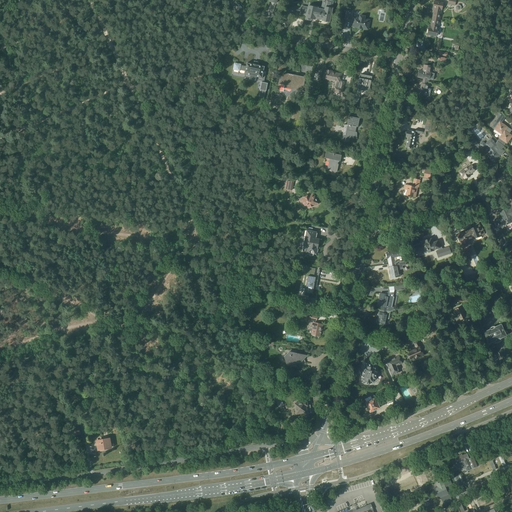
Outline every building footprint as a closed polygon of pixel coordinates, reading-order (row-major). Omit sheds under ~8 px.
[(302,6),(300,14),(307,16),(306,19),(307,19),(307,20),(308,20),(309,20),(310,20),(311,20),(311,19),(315,20),(315,18),(323,20),(323,21),(324,21),(325,22),(327,23),(328,22),(329,22),(333,9),(332,8),(333,1),(327,0),(325,10),(318,9),(318,8),(309,6),(308,8),(302,6)] [(432,18),(440,20),(443,3),(434,2),(433,8),(434,8),(432,18)] [(362,28),(368,30),(370,20),(364,19),(365,16),(360,15),(359,18),(354,17),(352,17),(353,13),(346,12),(344,20),(351,21),(351,20),(353,20),(352,26),(358,28),(357,28),(362,29),(362,28)] [(436,36),(440,20),(432,18),(430,29),(429,28),(427,35),(436,36)] [(234,63),(233,70),(240,71),(240,70),(245,71),(244,75),(250,76),(249,79),(256,81),(256,77),(262,78),(263,75),(264,75),(262,82),(264,83),(265,74),(263,74),(265,67),(247,63),(246,67),(241,65),(241,64),(234,63)] [(420,70),(418,77),(423,78),(423,81),(422,84),(419,95),(426,96),(429,97),(431,89),(428,89),(428,85),(428,84),(430,84),(430,83),(431,83),(432,80),(433,80),(434,78),(435,74),(431,73),(430,73),(431,69),(431,67),(426,66),(424,65),(424,67),(423,71),(420,70)] [(331,72),(332,71),(326,69),(326,71),(324,71),(323,77),(326,77),(325,79),(339,82),(341,74),(331,72)] [(298,77),(283,74),(281,80),(280,79),(279,84),(280,85),(279,91),(284,92),(284,88),(302,92),(305,78),(299,77),(298,77)] [(363,75),(360,75),(359,79),(358,84),(357,90),(360,90),(360,91),(365,92),(365,91),(368,92),(370,87),(371,81),(371,77),(368,76),(363,75)] [(342,93),(344,82),(341,81),(339,88),(334,87),(333,91),(342,93)] [(266,91),(268,84),(264,83),(262,82),(261,82),(260,90),(261,90),(259,96),(264,97),(265,91),(266,91)] [(492,127),(502,135),(498,141),(504,145),(506,143),(507,143),(511,136),(511,135),(509,133),(510,131),(507,128),(508,127),(501,123),(505,117),(499,114),(497,117),(498,119),(495,122),(494,122),(493,123),(493,124),(493,125),(492,127)] [(349,125),(346,137),(343,136),(342,141),(349,142),(350,137),(357,139),(357,133),(357,132),(356,132),(355,132),(356,127),(358,127),(360,119),(349,116),(347,125),(349,125)] [(412,149),(415,135),(414,135),(415,132),(407,130),(406,137),(408,138),(406,147),(412,149)] [(473,138),(468,141),(470,143),(473,149),(474,150),(479,146),(473,138)] [(484,142),(479,144),(482,150),(486,147),(490,151),(490,152),(487,154),(493,162),(500,156),(500,155),(499,155),(500,155),(501,155),(504,151),(501,149),(502,148),(503,147),(503,146),(504,146),(497,141),(495,144),(491,139),(486,142),(487,143),(485,144),(484,142)] [(468,152),(473,149),(469,143),(463,145),(464,145),(464,147),(467,152),(468,152)] [(340,161),(341,156),(326,153),(325,158),(330,159),(328,170),(336,172),(339,161),(340,161)] [(469,176),(468,174),(475,171),(472,165),(460,171),(462,176),(463,176),(465,179),(469,176)] [(419,187),(420,184),(420,180),(414,179),(413,186),(405,185),(404,190),(407,190),(406,196),(407,196),(407,197),(409,197),(410,196),(415,198),(417,187),(419,187)] [(292,191),(293,182),(287,181),(285,189),(292,191)] [(316,198),(314,193),(301,198),(304,206),(307,204),(308,208),(318,204),(317,201),(318,200),(317,197),(316,198)] [(511,207),(508,209),(507,209),(500,212),(502,216),(500,217),(504,225),(511,221),(510,218),(511,217),(511,207)] [(481,236),(483,235),(479,226),(457,235),(466,256),(472,254),(468,246),(471,245),(467,237),(472,235),(474,239),(481,236)] [(497,237),(502,235),(498,227),(493,230),(497,237)] [(306,230),(302,252),(306,253),(309,254),(309,255),(312,256),(313,255),(314,255),(316,255),(317,249),(318,249),(320,239),(316,238),(317,232),(306,230)] [(416,246),(415,247),(417,251),(417,252),(417,251),(420,250),(427,248),(428,252),(433,251),(433,250),(438,249),(438,250),(439,250),(442,257),(451,253),(449,247),(442,249),(441,246),(441,245),(439,246),(437,242),(437,241),(433,243),(431,239),(432,239),(431,239),(430,239),(429,239),(425,240),(424,241),(425,241),(425,242),(422,243),(422,244),(416,246)] [(511,250),(511,245),(503,251),(505,255),(511,250)] [(402,250),(386,253),(387,258),(388,258),(389,263),(389,264),(400,262),(400,261),(397,261),(396,257),(403,255),(402,250)] [(400,262),(389,264),(389,267),(391,278),(400,277),(399,273),(399,270),(403,269),(402,266),(406,265),(405,261),(400,262)] [(473,282),(477,280),(474,274),(465,277),(467,284),(473,282)] [(316,285),(318,278),(305,275),(303,284),(306,284),(305,291),(304,291),(304,292),(304,293),(304,295),(309,296),(310,293),(312,294),(314,285),(316,285)] [(389,295),(386,295),(380,293),(378,306),(381,307),(380,313),(379,312),(376,323),(385,325),(387,319),(389,319),(390,311),(394,311),(395,308),(394,308),(391,307),(392,303),(393,297),(393,295),(389,294),(389,295)] [(465,317),(463,313),(464,313),(461,306),(455,309),(457,314),(452,316),(453,320),(460,317),(460,320),(465,317)] [(306,315),(305,321),(308,322),(313,323),(312,326),(313,326),(312,333),(311,335),(312,335),(313,336),(315,337),(316,336),(319,336),(320,334),(320,332),(321,332),(321,331),(323,325),(321,324),(315,323),(316,321),(316,320),(317,320),(317,317),(315,317),(311,316),(311,317),(309,316),(306,315)] [(504,330),(501,324),(494,327),(494,328),(491,330),(491,329),(484,332),(488,339),(487,339),(486,340),(486,341),(486,342),(487,345),(488,345),(488,346),(489,346),(490,346),(491,345),(492,345),(492,344),(492,343),(491,342),(495,340),(496,342),(497,342),(499,341),(499,340),(500,340),(499,338),(502,337),(506,335),(507,335),(507,334),(507,333),(507,332),(507,331),(506,331),(505,330),(504,330)] [(262,344),(269,345),(270,341),(266,340),(267,338),(264,337),(264,340),(258,338),(258,340),(263,341),(262,344)] [(420,348),(417,342),(414,343),(417,349),(407,353),(407,354),(405,355),(406,357),(409,357),(410,359),(411,359),(411,361),(416,359),(416,358),(423,354),(422,353),(428,350),(428,349),(429,349),(430,348),(429,347),(428,347),(427,347),(426,345),(420,348)] [(288,363),(301,362),(307,356),(289,352),(285,357),(288,363)] [(392,375),(399,372),(397,368),(398,368),(399,365),(399,364),(402,363),(399,356),(386,362),(392,375)] [(366,364),(366,367),(365,366),(364,366),(364,367),(364,371),(363,371),(362,375),(363,375),(362,379),(362,380),(363,380),(363,383),(370,384),(370,381),(372,382),(373,382),(373,381),(373,379),(376,379),(376,378),(377,378),(378,373),(377,373),(377,372),(375,372),(375,369),(375,368),(373,368),(374,365),(366,364)] [(386,390),(385,388),(384,386),(381,387),(385,397),(390,395),(388,389),(386,390)] [(272,392),(279,407),(283,405),(276,390),(272,392)] [(380,408),(373,394),(370,395),(372,399),(364,403),(363,404),(363,405),(363,407),(364,408),(365,408),(366,408),(368,407),(370,412),(371,413),(375,411),(375,410),(380,408)] [(307,405),(307,402),(295,403),(296,414),(304,413),(305,414),(307,414),(308,412),(308,411),(310,411),(311,409),(310,405),(307,405)] [(71,427),(79,426),(78,418),(70,419),(71,427)] [(73,436),(81,435),(79,427),(72,428),(73,436)] [(104,437),(104,439),(98,440),(99,445),(98,446),(98,450),(112,448),(110,438),(108,439),(108,436),(104,437)] [(461,456),(455,458),(458,465),(460,470),(466,468),(467,471),(477,467),(473,458),(469,460),(466,455),(462,457),(461,456)] [(437,487),(434,489),(438,499),(441,498),(444,505),(452,501),(447,489),(446,487),(452,484),(450,480),(443,483),(443,481),(436,484),(437,487)]
